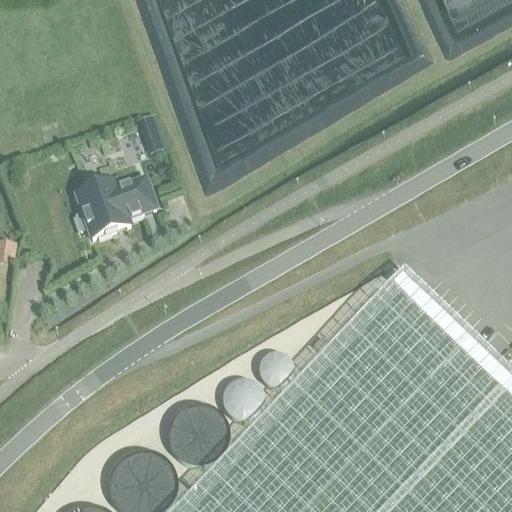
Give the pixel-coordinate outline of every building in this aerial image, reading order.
[(156,118),(140,124),(152,157),(168,151),(156,118)] [(105,234),(109,244),(146,230),(143,223),(171,212),(160,183),(132,193),(129,185),(92,200),(99,219),(92,222),(97,237),(105,234)] [(0,263),(16,265),(17,245),(0,244),(0,263)] [(511,511),(511,371),(405,269),(173,511),(511,511)] [(231,413),(256,413),(256,387),(231,387),(231,413)] [(113,485),(117,511),(100,511),(98,511),(92,511),(161,511),(173,479),(170,464),(150,457),(120,463),(113,485)]
